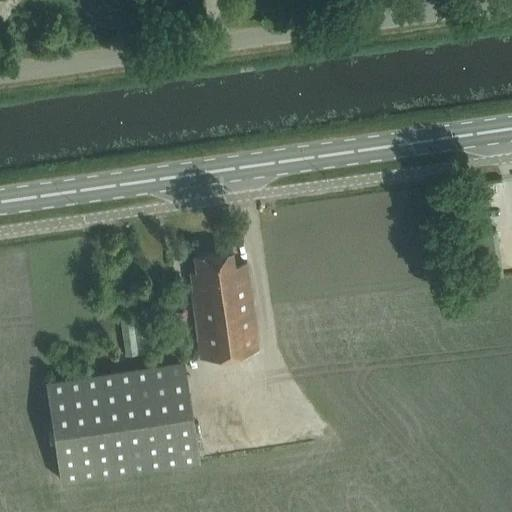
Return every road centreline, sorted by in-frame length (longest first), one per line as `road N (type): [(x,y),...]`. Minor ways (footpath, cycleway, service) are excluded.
road 1 (unclassified): [(0,74),(511,0)]
road 2 (primary): [(0,203),(511,130)]
